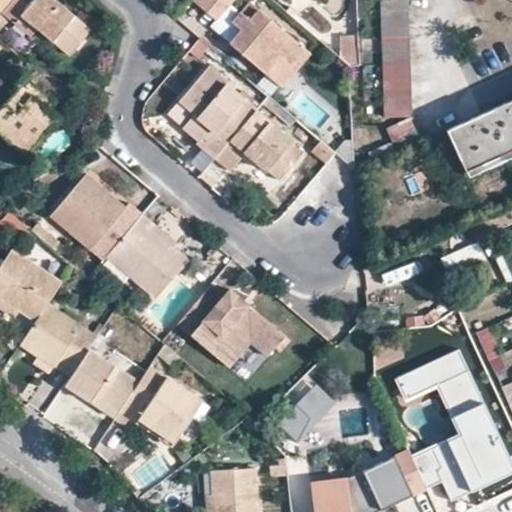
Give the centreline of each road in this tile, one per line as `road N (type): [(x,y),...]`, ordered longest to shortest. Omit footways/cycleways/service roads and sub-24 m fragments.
road 1 (residential): [(136,0),(147,31),(131,116),(143,147),(256,240),(314,253)]
road 2 (residential): [(105,511),(0,434)]
